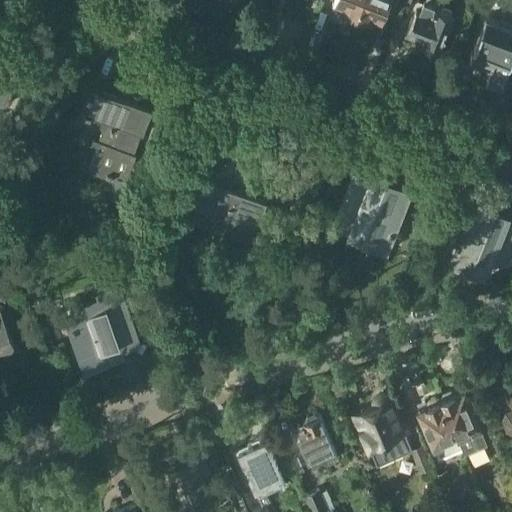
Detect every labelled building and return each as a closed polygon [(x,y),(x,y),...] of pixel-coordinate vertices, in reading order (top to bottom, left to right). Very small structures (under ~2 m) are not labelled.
[(335,0),(334,4),(358,13),(363,0),(335,0)] [(363,0),(358,13),(382,22),(390,0),(395,0),(398,1),(398,0),(363,0)] [(457,12),(441,6),(443,0),(425,0),(426,0),(425,0),(423,0),(420,9),(418,8),(407,33),(425,40),(424,42),(427,43),(427,45),(428,48),(429,49),(433,50),(435,50),(436,49),(437,47),(442,49),(457,12)] [(469,62),(490,70),(487,78),(503,85),(511,61),(511,23),(501,19),(500,22),(487,17),(469,62)] [(0,105),(1,106),(5,107),(9,107),(13,108),(16,99),(12,97),(16,87),(27,59),(0,48),(0,105)] [(154,110),(101,90),(88,85),(79,111),(107,121),(100,140),(94,138),(98,139),(89,165),(118,176),(109,200),(124,205),(133,181),(128,179),(137,154),(135,153),(142,134),(144,135),(154,110)] [(268,197),(246,190),(256,158),(220,145),(209,177),(201,174),(187,213),(255,237),(268,197)] [(365,239),(380,245),(380,244),(386,246),(391,233),(393,234),(395,229),(393,228),(396,219),(400,220),(405,208),(402,207),(408,191),(386,183),(386,184),(385,188),(374,184),(357,177),(340,219),(341,219),(338,227),(343,229),(343,230),(365,238),(365,239)] [(458,262),(473,268),(484,272),(487,263),(488,264),(491,255),(507,261),(511,249),(511,224),(503,221),(503,222),(492,218),(494,214),(495,214),(495,212),(473,204),(467,219),(465,218),(460,231),(463,232),(459,241),(457,240),(455,246),(457,247),(452,259),(458,262)] [(90,365),(95,363),(112,358),(110,352),(138,342),(118,286),(100,292),(102,298),(92,301),(76,306),(77,307),(71,309),(75,322),(73,323),(75,328),(77,327),(81,336),(77,338),(82,350),(84,349),(90,365)] [(0,364),(0,348),(3,348),(11,351),(15,342),(0,307),(0,364)] [(445,392),(444,396),(442,397),(466,452),(488,442),(482,428),(483,428),(466,387),(456,391),(452,389),(445,392)] [(366,407),(355,412),(362,427),(378,463),(413,447),(405,429),(390,396),(390,395),(389,394),(388,393),(387,392),(385,392),(384,392),(383,392),(382,392),(380,392),(379,393),(378,394),(377,395),(377,396),(376,397),(376,398),(376,400),(376,401),(376,402),(366,407)] [(447,443),(446,441),(459,436),(465,452),(466,452),(442,397),(441,397),(437,395),(430,398),(429,403),(419,407),(436,447),(447,443)] [(299,432),(310,458),(320,453),(323,460),(325,460),(329,461),(337,458),(338,454),(335,446),(336,446),(322,414),(315,411),(308,414),(307,420),(298,424),(301,431),(299,432)] [(251,445),(241,450),(264,503),(252,509),(253,511),(276,511),(267,491),(272,489),(285,483),(264,433),(248,440),(251,445)] [(424,444),(412,449),(421,470),(432,465),(424,444)] [(203,478),(195,458),(169,469),(184,507),(209,497),(211,502),(226,496),(216,473),(203,478)] [(320,487),(306,493),(313,511),(338,511),(336,505),(329,508),(320,488),(320,487)]
